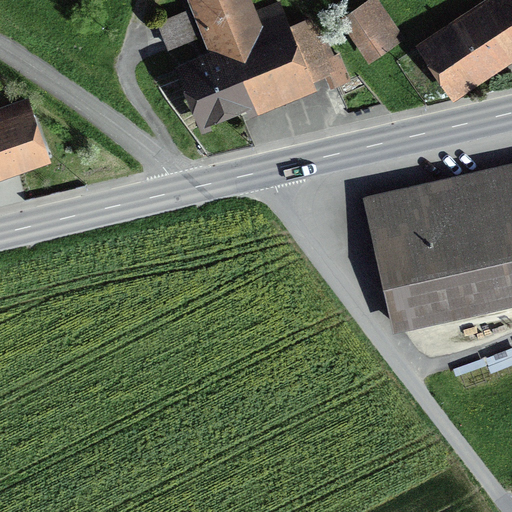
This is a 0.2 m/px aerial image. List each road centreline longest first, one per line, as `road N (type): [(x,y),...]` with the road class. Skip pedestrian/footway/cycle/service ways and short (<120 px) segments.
road 1 (residential): [(273,169),(293,220),(511,511)]
road 2 (primary): [(273,169),(511,112)]
road 3 (residential): [(183,189),(121,128),(0,47)]
road 4 (primary): [(0,233),(183,189)]
